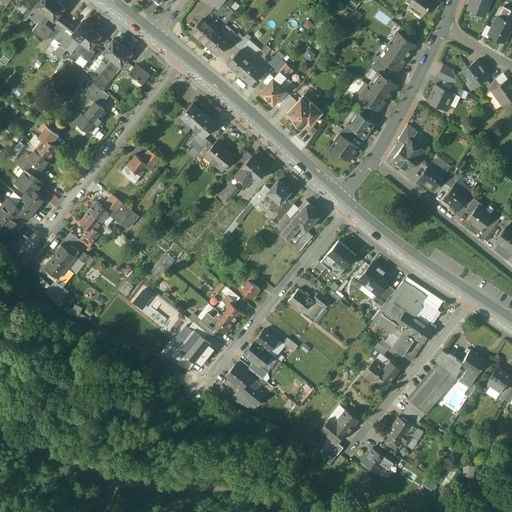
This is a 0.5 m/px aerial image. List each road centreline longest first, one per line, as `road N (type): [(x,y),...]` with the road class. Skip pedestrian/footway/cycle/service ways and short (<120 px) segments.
road 1 (residential): [(184,55),(21,267)]
road 2 (residential): [(352,205),(204,382)]
road 3 (tertiary): [(340,193),(184,55)]
road 4 (residential): [(472,294),(347,452)]
road 5 (residential): [(443,28),(399,123),(340,193)]
road 6 (tertiary): [(472,294),(352,205)]
